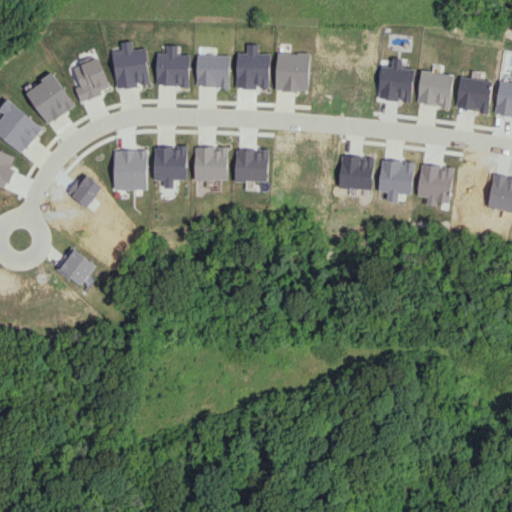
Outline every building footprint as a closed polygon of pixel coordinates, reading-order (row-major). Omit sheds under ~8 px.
[(116,88),(139,86),(138,84),(149,83),(145,47),(133,49),(132,40),(121,41),(122,50),(112,51),(116,88)] [(177,45),(166,44),(166,52),(156,51),(156,84),(180,85),(180,87),(189,87),(189,54),(177,53),(177,45)] [(276,90),(309,91),(310,53),(277,52),(276,90)] [(229,86),(230,54),(196,54),(196,86),(229,86)] [(73,67),(80,85),(75,87),(80,102),(100,94),(99,90),(109,86),(98,57),(73,67)] [(382,65),(379,98),(401,100),(412,101),(415,68),(402,67),(403,58),(393,57),(392,66),(382,65)] [(418,103),(451,106),(454,73),(421,70),(418,103)] [(46,124),(74,106),(53,72),(25,90),(46,124)] [(456,107),(489,112),(493,80),(461,76),(456,107)] [(0,136),(22,153),(42,126),(5,99),(0,105),(0,136)] [(187,145),(154,145),(154,179),(164,179),(164,188),(174,188),(173,179),(188,179),(187,145)] [(195,146),(195,179),(228,179),(229,146),(216,146),(195,146)] [(374,156),(341,155),(340,188),(373,189),(374,156)] [(379,190),(388,191),(387,200),(399,201),(399,193),(412,194),(415,161),(382,158),(379,190)]
